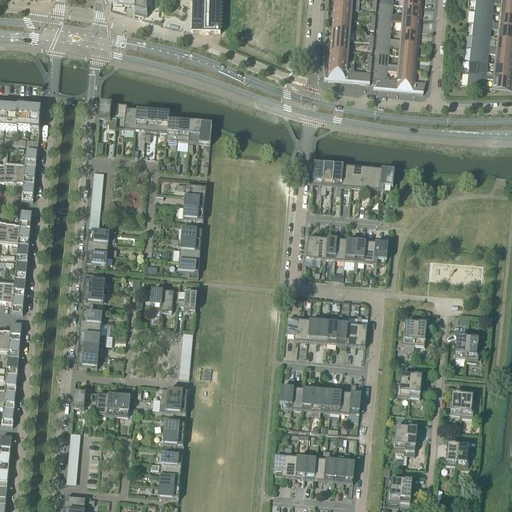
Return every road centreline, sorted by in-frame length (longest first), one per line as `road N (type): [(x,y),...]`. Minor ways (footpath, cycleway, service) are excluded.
road 1 (residential): [(371,373),(378,298),(296,288),(300,219)]
road 2 (secondary): [(97,53),(310,115)]
road 3 (secondary): [(309,101),(99,38)]
road 4 (residential): [(65,377),(84,162)]
road 5 (residential): [(426,511),(446,303)]
road 6 (secondary): [(310,115),(461,137),(511,135)]
road 7 (residential): [(56,44),(41,211)]
road 8 (residential): [(81,496),(85,439),(128,443),(123,500)]
road 9 (secondary): [(511,121),(354,111)]
road 10 (residential): [(130,334),(176,338),(171,386),(125,382)]
road 11 (residential): [(359,509),(371,373)]
